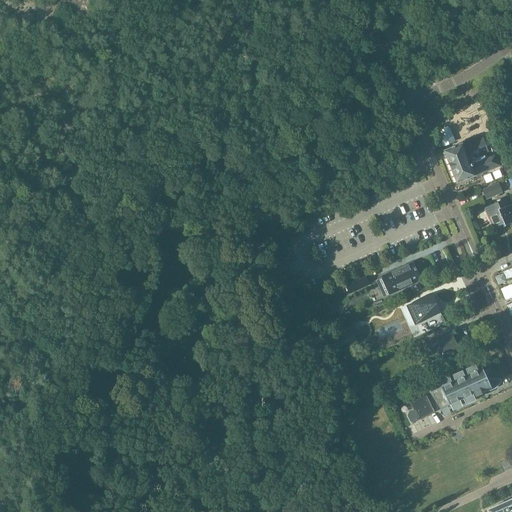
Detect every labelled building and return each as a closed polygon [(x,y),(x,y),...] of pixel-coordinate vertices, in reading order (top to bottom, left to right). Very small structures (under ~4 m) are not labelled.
[(389,0),(389,13),(400,14),(400,0),(389,0)] [(442,147),(455,142),(449,128),(436,133),(442,147)] [(457,183),(499,166),(501,170),(507,168),(497,142),(489,145),(489,146),(486,148),(483,139),(476,142),(463,147),(462,144),(461,145),(460,143),(457,145),(457,146),(445,151),(457,183)] [(403,149),(406,158),(413,155),(410,147),(403,149)] [(481,190),(486,201),(503,193),(498,183),(481,190)] [(485,209),(493,228),(504,224),(505,227),(511,223),(511,211),(510,206),(508,206),(505,200),(485,209)] [(383,276),(377,279),(383,291),(388,289),(389,290),(391,294),(391,295),(421,282),(416,272),(415,270),(416,270),(413,263),(383,276)] [(366,278),(346,287),(349,293),(369,284),(366,278)] [(433,295),(406,306),(406,307),(414,325),(415,326),(441,313),(436,302),(434,297),(433,295)] [(339,330),(323,338),(328,349),(344,341),(339,330)] [(451,334),(420,348),(428,367),(460,352),(451,334)] [(410,342),(395,349),(399,360),(415,353),(410,342)] [(493,389),(495,388),(497,386),(498,385),(501,380),(498,380),(496,379),(493,380),(491,380),(488,381),(481,367),(440,385),(441,389),(434,392),(435,394),(441,408),(448,405),(450,409),(482,394),(481,392),(483,391),(484,392),(486,392),(492,390),(493,389)] [(427,388),(439,383),(435,375),(424,380),(427,388)] [(408,411),(406,414),(409,419),(412,421),(414,420),(432,412),(425,396),(427,394),(424,388),(416,392),(418,396),(409,400),(413,409),(408,411)] [(511,511),(511,499),(487,511),(511,511)]
